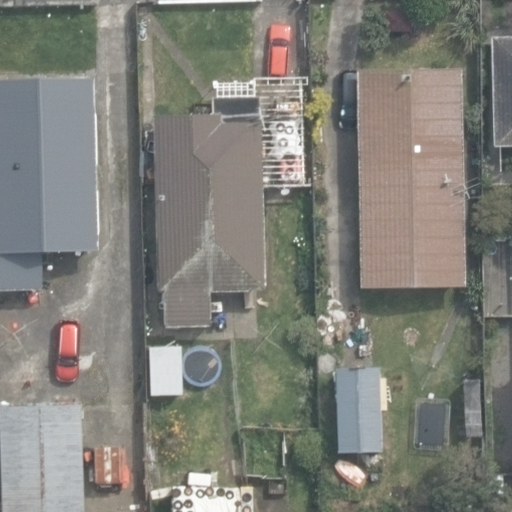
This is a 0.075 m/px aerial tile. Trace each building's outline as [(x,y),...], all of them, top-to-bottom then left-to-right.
[(511,146),(511,37),(492,38),(494,147),(511,146)] [(360,141),(363,288),(467,286),(464,69),(359,71),(360,141)] [(167,290),(167,327),(213,326),(213,290),(267,290),(266,184),(311,184),(310,76),(255,77),(255,98),(215,99),(215,115),(158,115),(160,290),(167,290)] [(0,289),(44,289),(44,252),(98,251),(95,79),(0,80),(0,289)] [(48,337),(0,339),(0,383),(50,381),(48,337)] [(184,349),(184,346),(149,346),(150,397),(183,397),(183,375),(210,374),(209,349),(184,349)] [(337,369),(339,452),(385,451),(383,368),(337,369)] [(0,403),(0,421),(2,511),(86,511),(84,402),(0,403)] [(95,445),(95,483),(123,483),(122,445),(95,445)] [(110,511),(141,511),(141,498),(111,497),(110,511)]
